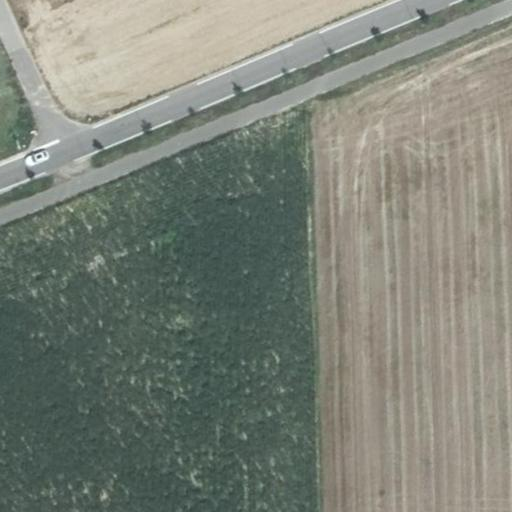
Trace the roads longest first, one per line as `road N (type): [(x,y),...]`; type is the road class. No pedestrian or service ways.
road 1 (tertiary): [(429,0),(61,152)]
road 2 (unclassified): [(61,152),(0,15)]
